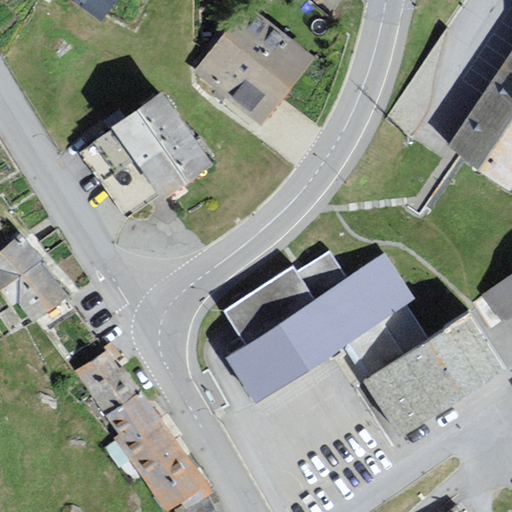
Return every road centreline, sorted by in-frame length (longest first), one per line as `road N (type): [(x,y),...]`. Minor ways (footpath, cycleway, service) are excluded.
road 1 (tertiary): [(164,351),(168,309),(274,221),(327,160),(373,72),(388,0)]
road 2 (tertiary): [(0,91),(164,351)]
road 3 (tertiary): [(164,351),(241,511)]
